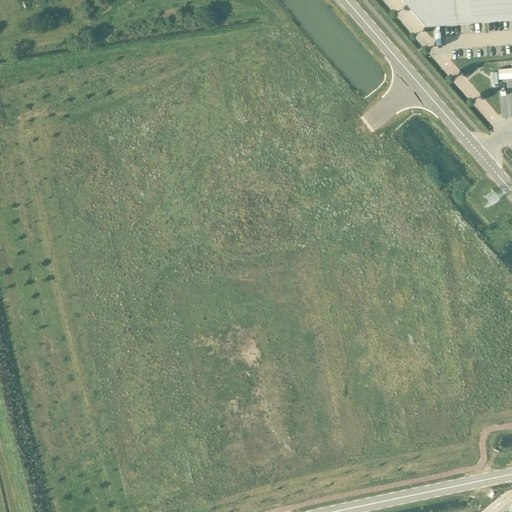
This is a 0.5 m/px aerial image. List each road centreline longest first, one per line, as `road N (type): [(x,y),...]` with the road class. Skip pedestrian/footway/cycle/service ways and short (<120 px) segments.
road 1 (unclassified): [(511,192),(344,0)]
road 2 (unclassified): [(511,475),(329,511)]
